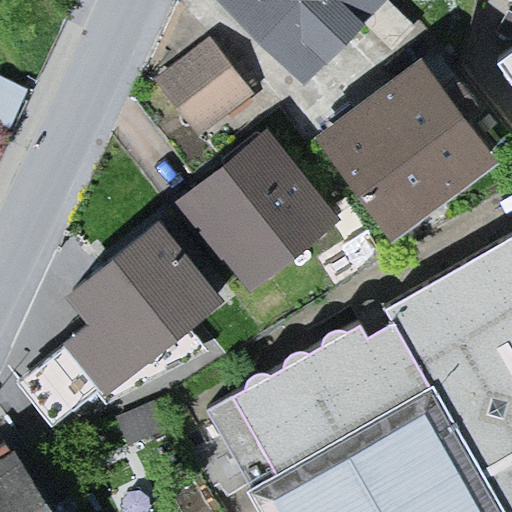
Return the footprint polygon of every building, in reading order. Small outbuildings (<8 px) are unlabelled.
[(220,0),(310,84),(388,1),(386,0),(220,0)] [(159,91),(201,143),(257,98),(215,46),(159,91)] [(323,141),(399,243),(501,167),(425,65),(323,141)] [(180,208),(248,294),(337,224),(270,138),(180,208)] [(44,317),(108,398),(226,304),(162,223),(44,317)] [(511,511),(511,254),(225,404),(282,511),(511,511)] [(52,511),(16,455),(0,464),(0,511),(52,511)]
